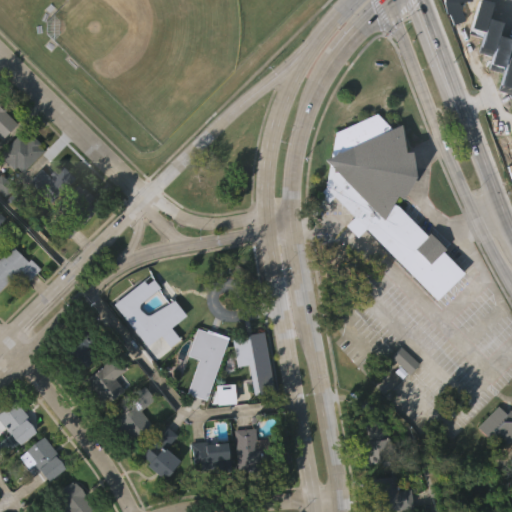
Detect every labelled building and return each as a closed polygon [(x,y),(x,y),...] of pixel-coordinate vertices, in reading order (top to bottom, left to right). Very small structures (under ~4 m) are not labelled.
[(0,103),(17,123),(1,139),(0,137),(0,103)] [(378,112),(393,128),(403,123),(408,150),(415,149),(419,174),(405,197),(400,194),(394,203),(399,205),(428,234),(431,231),(447,248),(444,251),(466,272),(438,299),(367,227),(358,236),(347,225),(356,216),(335,195),(329,202),(322,195),(322,191),(326,186),(331,163),(326,158),(332,155),(336,132),(378,112)] [(0,152),(18,134),(26,142),(33,135),(41,143),(39,145),(44,150),(23,172),(17,165),(14,168),(0,154),(0,152)] [(0,176),(14,162),(0,148),(0,176)] [(332,168),(327,195),(320,198),(326,204),(322,227),(316,233),(324,241),(331,235),(350,256),(342,264),(353,276),(362,267),(428,337),(433,338),(460,313),(440,292),(441,284),(436,283),(434,278),(428,271),(421,273),(390,240),(391,236),(402,238),(409,202),(405,191),(404,190),(395,164),(387,167),(375,154),(332,168)] [(75,177),(52,201),(31,180),(42,168),(51,177),(62,165),(75,177)] [(0,189),(0,195),(18,213),(41,189),(20,168),(0,189)] [(78,184),(83,189),(84,187),(98,200),(96,201),(100,205),(69,238),(57,226),(66,216),(56,206),(78,184)] [(27,219),(49,239),(70,215),(57,203),(47,215),(38,207),(27,219)] [(80,261),(98,244),(77,223),(59,239),(80,261)] [(22,255),(28,261),(31,258),(41,268),(26,283),(16,273),(0,289),(0,257),(12,245),(22,255)] [(0,293),(0,324),(15,311),(24,320),(35,309),(10,284),(0,293)] [(85,369),(83,371),(62,351),(83,328),(95,339),(87,348),(97,356),(85,369)] [(420,363),(410,374),(408,372),(402,379),(394,371),(400,365),(391,356),(400,345),(420,363)] [(125,389),(101,408),(86,390),(90,386),(85,380),(107,361),(119,375),(116,378),(125,389)] [(223,376),(193,367),(184,395),(194,398),(184,433),(204,439),(223,376)] [(77,372),(60,388),(80,408),(97,393),(77,372)] [(232,405),(245,404),(249,434),(269,431),(261,372),(229,376),(232,405)] [(153,427),(131,444),(108,413),(145,385),(155,399),(141,410),(153,427)] [(405,413),(415,403),(396,385),(386,395),(405,413)] [(81,418),(101,444),(120,429),(111,417),(121,409),(110,395),(81,418)] [(27,414),(39,430),(35,433),(36,435),(21,447),(18,443),(3,455),(0,451),(0,441),(10,433),(5,428),(0,431),(0,412),(15,400),(27,414)] [(511,443),(509,447),(498,437),(493,442),(478,426),(499,406),(503,409),(511,409),(511,443)] [(382,413),(387,438),(390,438),(393,459),(390,459),(391,465),(383,466),(382,462),(369,465),(365,441),(368,440),(364,416),(382,413)] [(176,434),(163,450),(175,459),(173,461),(175,462),(163,477),(145,464),(147,461),(132,449),(138,441),(143,445),(161,422),(176,434)] [(212,424),(213,443),(231,442),(231,423),(212,424)] [(255,427),(256,440),(269,438),(269,445),(275,445),(278,469),(247,472),(246,468),(238,469),(234,429),(255,427)] [(66,467),(50,482),(40,471),(36,474),(30,467),(28,469),(19,458),(44,436),(68,464),(65,466),(66,467)] [(33,471),(13,440),(0,449),(0,470),(3,475),(0,477),(0,486),(3,491),(33,471)] [(206,441),(206,444),(228,442),(231,470),(215,471),(215,467),(202,468),(201,464),(194,464),(192,448),(191,448),(190,442),(206,441)] [(148,463),(128,442),(109,460),(129,481),(148,463)] [(482,473),(494,473),(494,481),(511,481),(511,448),(483,448),(482,473)] [(365,503),(384,501),(379,457),(360,459),(365,503)] [(173,473),(161,464),(148,481),(147,481),(137,494),(146,500),(143,504),(153,511),(166,511),(176,499),(162,488),(173,473)] [(231,468),(233,505),(259,504),(258,478),(252,478),(252,468),(231,468)] [(31,502),(37,511),(54,511),(62,507),(40,475),(15,493),(24,507),(31,502)] [(397,476),(399,490),(411,489),(414,508),(375,511),(372,478),(397,476)] [(226,506),(223,479),(187,484),(190,503),(196,502),(197,510),(226,506)] [(72,481),(73,483),(75,482),(85,495),(84,496),(94,509),(90,511),(56,511),(65,506),(56,494),(72,481)]
